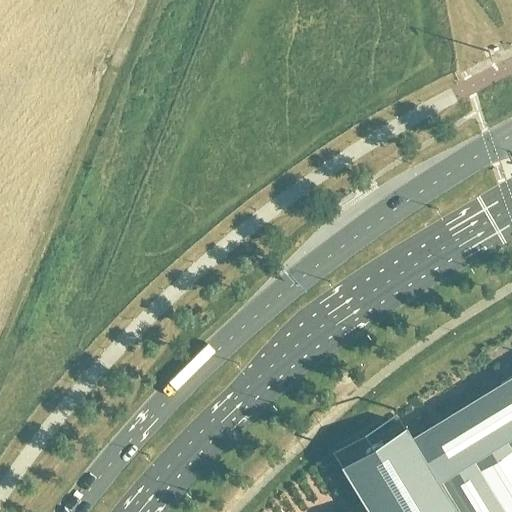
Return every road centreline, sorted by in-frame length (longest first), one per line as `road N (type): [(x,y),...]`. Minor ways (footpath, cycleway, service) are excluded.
road 1 (secondary): [(511,135),(358,234),(289,290),(160,408),(73,511)]
road 2 (secondary): [(138,511),(314,340),(511,211)]
